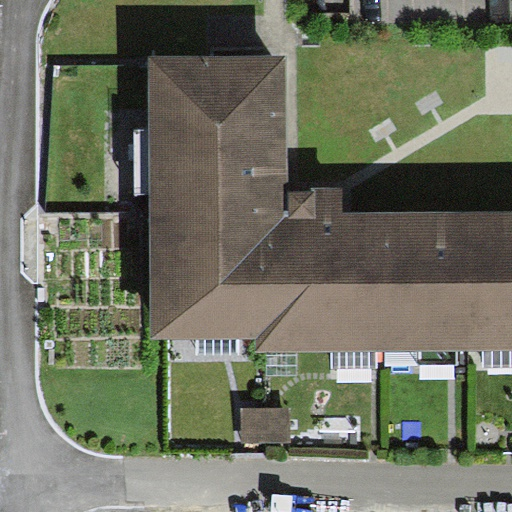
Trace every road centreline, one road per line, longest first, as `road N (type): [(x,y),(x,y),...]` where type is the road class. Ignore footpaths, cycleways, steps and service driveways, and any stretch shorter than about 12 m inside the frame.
road 1 (residential): [(511,496),(12,482)]
road 2 (residential): [(12,482),(11,0)]
